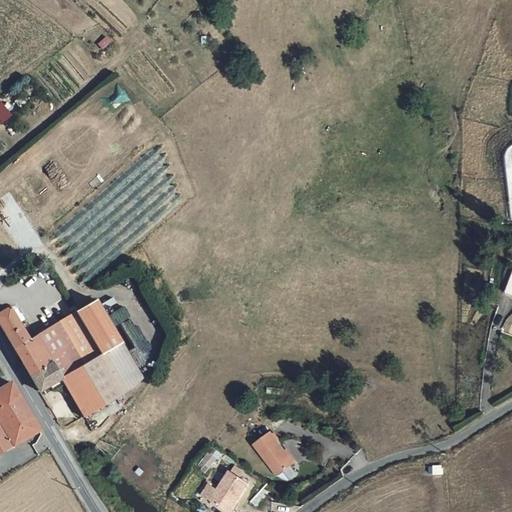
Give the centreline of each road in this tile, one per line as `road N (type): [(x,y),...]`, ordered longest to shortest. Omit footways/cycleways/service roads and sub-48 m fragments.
road 1 (unclassified): [(304,511),(359,474),(452,442),(511,405)]
road 2 (secondary): [(102,511),(0,345)]
